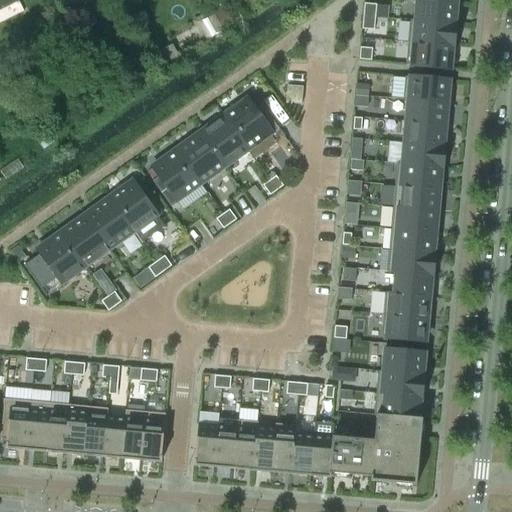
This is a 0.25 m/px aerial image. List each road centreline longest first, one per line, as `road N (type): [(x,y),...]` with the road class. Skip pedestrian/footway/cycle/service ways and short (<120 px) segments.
road 1 (tertiary): [(511,140),(477,511)]
road 2 (residential): [(187,333),(274,341),(292,335),(306,206)]
road 3 (residential): [(138,326),(157,295),(265,218),(306,206)]
road 4 (residential): [(306,206),(323,16)]
road 5 (residential): [(187,333),(171,511)]
road 6 (residential): [(0,316),(138,326)]
